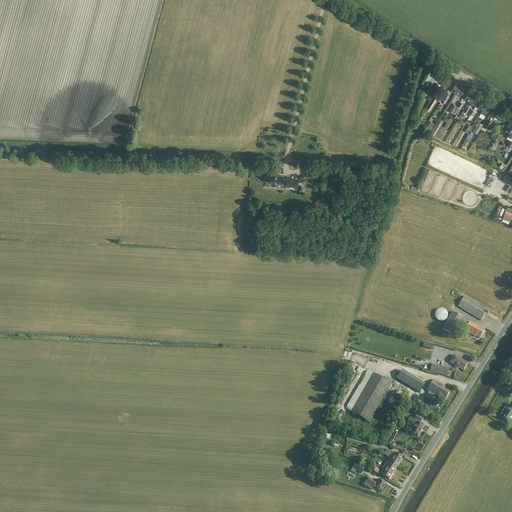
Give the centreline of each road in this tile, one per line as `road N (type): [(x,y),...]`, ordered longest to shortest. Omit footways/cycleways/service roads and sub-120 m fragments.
road 1 (tertiary): [(393,511),(511,316)]
road 2 (unclassified): [(511,104),(340,0)]
